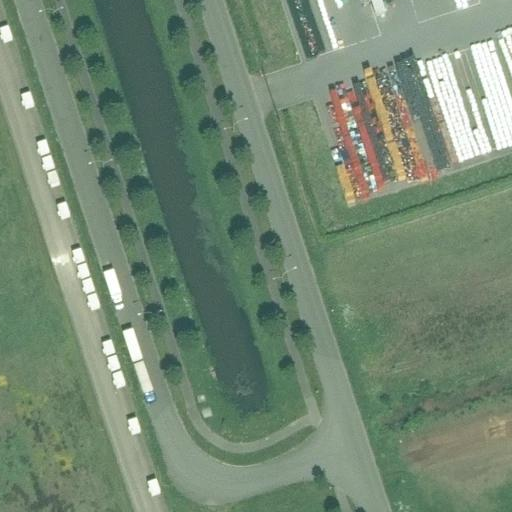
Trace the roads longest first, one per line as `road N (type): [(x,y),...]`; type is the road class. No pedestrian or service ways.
road 1 (unclassified): [(26,0),(170,441),(188,473),(212,487),(232,487),(358,460)]
road 2 (unclassified): [(358,460),(209,0)]
